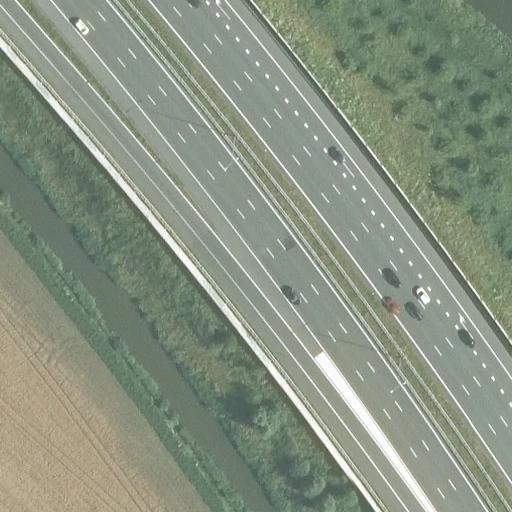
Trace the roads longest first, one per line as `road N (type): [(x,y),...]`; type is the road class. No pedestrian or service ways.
road 1 (motorway): [(5,0),(180,193),(415,511)]
road 2 (motorway): [(75,0),(306,283),(466,511)]
road 3 (motorway): [(511,436),(288,134),(175,0)]
